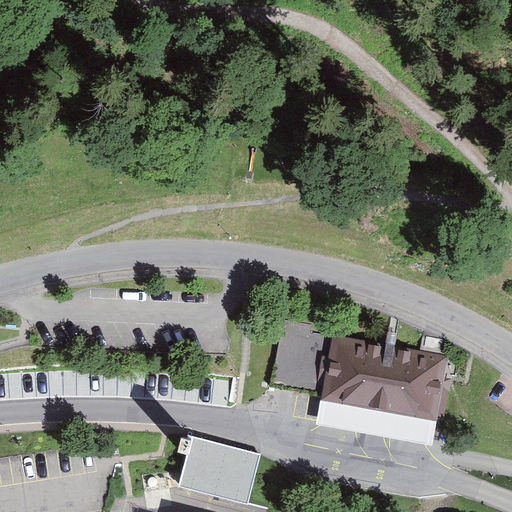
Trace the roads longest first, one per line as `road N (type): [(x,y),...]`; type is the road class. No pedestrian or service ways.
road 1 (residential): [(0,280),(135,254),(239,256),(364,280),(511,350)]
road 2 (track): [(511,195),(476,159),(422,125),(336,37),(308,25),(143,0)]
